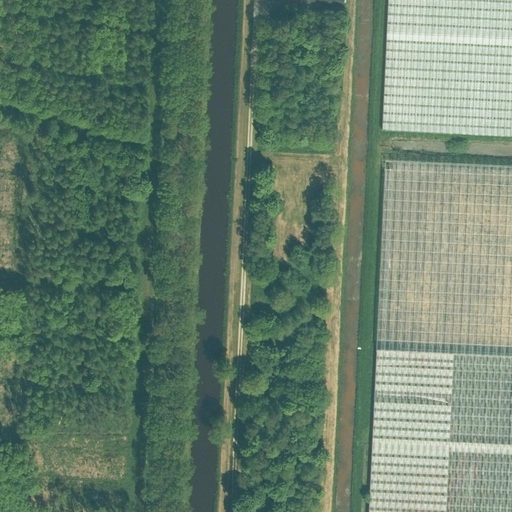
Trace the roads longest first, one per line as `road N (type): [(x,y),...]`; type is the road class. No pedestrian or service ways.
road 1 (unclassified): [(162,511),(186,0)]
road 2 (track): [(236,511),(255,25)]
